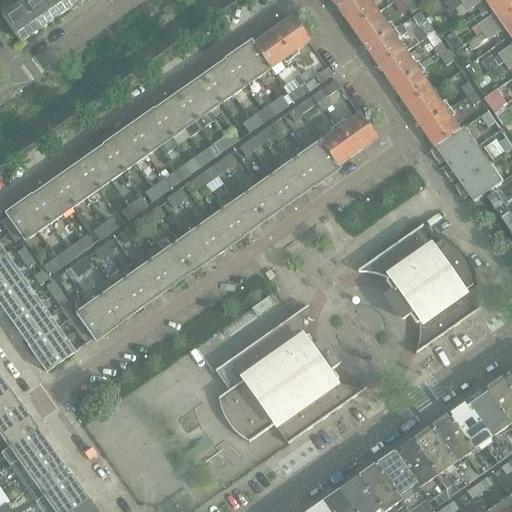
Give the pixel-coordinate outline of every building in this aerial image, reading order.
[(17,0),(21,4),(40,31),(58,18),(45,0),(17,0)] [(45,0),(58,18),(77,5),(73,0),(45,0)] [(332,0),(340,11),(355,0),(332,0)] [(379,13),(369,0),(355,0),(340,11),(354,31),(379,13)] [(421,0),(419,1),(425,10),(438,0),(421,0)] [(470,0),(463,5),(468,13),(485,1),(490,8),(501,0),(470,0)] [(511,14),(511,0),(501,0),(490,8),(495,15),(478,27),(484,34),(511,14)] [(40,31),(21,4),(1,18),(20,44),(40,31)] [(408,10),(414,18),(421,13),(416,5),(408,10)] [(379,13),(354,31),(368,51),(393,33),(379,13)] [(421,13),(414,18),(420,27),(428,22),(421,13)] [(511,36),(511,14),(484,34),(489,42),(506,30),(511,37),(511,36)] [(292,19),(272,33),(290,57),(309,43),(292,19)] [(435,33),(429,25),(420,31),(426,40),(435,33)] [(272,33),(252,46),(270,71),(290,57),(272,33)] [(407,53),(393,33),(368,51),(382,70),(407,53)] [(511,36),(511,37),(511,38),(511,46),(499,56),(504,64),(511,58),(511,36)] [(251,44),(238,52),(258,80),(270,71),(252,46),(251,44)] [(435,49),(441,58),(449,53),(443,44),(435,49)] [(238,52),(226,61),(245,88),(258,80),(238,52)] [(407,53),(382,70),(396,90),(421,73),(421,74),(427,70),(420,59),(414,63),(407,53)] [(455,62),(449,53),(441,58),(447,67),(455,62)] [(226,62),(214,70),(233,97),(245,88),(226,61),(225,62),(226,62)] [(474,64),(465,69),(475,84),(477,82),(484,78),(474,64)] [(214,70),(202,79),(221,105),(233,97),(214,70)] [(328,70),(315,79),(320,86),(333,77),(328,70)] [(421,73),(396,90),(409,110),(434,93),(421,74),(421,73)] [(486,76),(484,78),(477,82),(482,88),(490,82),(486,76)] [(202,79),(190,88),(209,114),(221,105),(202,79)] [(312,81),(304,86),(309,94),(317,88),(312,81)] [(336,82),(323,91),(329,98),(341,89),(336,82)] [(470,84),(462,89),(469,98),(476,93),(470,84)] [(190,88),(178,96),(196,123),(209,114),(190,88)] [(301,89),(288,97),(293,105),(306,96),(301,89)] [(496,92),(485,99),(495,114),(503,109),(507,106),(496,92)] [(320,93),(312,99),(317,106),(326,100),(320,93)] [(434,93),(409,110),(423,130),(448,112),(434,93)] [(482,102),(476,93),(469,98),(475,107),(482,102)] [(178,96),(165,105),(184,131),(196,123),(178,96)] [(282,99),(274,104),(281,113),(288,108),(282,99)] [(309,101),(297,110),(302,117),(314,108),(309,101)] [(274,104),(267,109),(274,118),(281,113),(274,104)] [(153,112),(152,113),(172,140),(184,131),(165,105),(153,113),(153,112)] [(495,114),(505,128),(511,123),(511,121),(503,109),(495,114)] [(295,110),(288,116),(295,125),(302,120),(295,110)] [(448,112),(423,130),(437,150),(462,132),(448,112)] [(152,113),(140,121),(160,149),(172,140),(152,113)] [(494,124),(487,114),(480,119),(488,129),(494,124)] [(257,116),(250,121),(257,131),(264,126),(257,116)] [(359,116),(339,130),(357,155),(377,141),(359,116)] [(140,121),(128,130),(147,157),(160,149),(140,121)] [(250,121),(243,126),(249,136),(257,131),(250,121)] [(278,123),(271,128),(278,137),(285,132),(278,123)] [(271,128),(264,133),(270,142),(278,137),(271,128)] [(128,130),(116,138),(135,166),(147,157),(128,130)] [(339,130),(319,144),(337,169),(357,155),(339,130)] [(459,192),(458,193),(462,198),(463,198),(464,199),(469,195),(475,204),(504,184),(466,130),(462,132),(437,150),(432,153),(434,157),(433,158),(437,163),(438,162),(439,163),(444,160),(449,168),(444,171),(447,175),(446,175),(449,181),(451,180),(451,181),(456,178),(462,185),(457,189),(459,192)] [(233,133),(225,138),(232,148),(239,143),(233,133)] [(116,138),(103,147),(123,174),(135,166),(116,138)] [(225,138),(218,143),(225,153),(232,148),(225,138)] [(254,140),(246,145),(253,154),(260,149),(254,140)] [(498,145),(505,155),(511,151),(505,140),(498,145)] [(319,144),(307,153),(327,180),(339,172),(337,169),(319,144)] [(246,145),(239,150),(246,160),(253,154),(246,145)] [(104,148),(92,156),(111,183),(123,174),(103,147),(104,148)] [(208,151),(201,155),(208,165),(215,160),(208,151)] [(307,153),(295,161),(314,189),(327,180),(307,153)] [(201,155),(194,160),(201,170),(208,165),(201,155)] [(278,163),(283,170),(302,197),(313,189),(314,189),(295,161),(290,155),(278,163)] [(92,156),(79,165),(98,192),(111,183),(92,156)] [(230,157),(223,162),(229,171),(236,166),(230,157)] [(223,162),(210,170),(217,180),(229,171),(223,162)] [(79,165),(67,173),(86,200),(98,192),(79,165)] [(184,168),(176,173),(183,182),(190,177),(184,168)] [(210,170),(198,179),(205,188),(217,180),(210,170)] [(283,170),(271,178),(290,205),(302,197),(283,170)] [(67,173),(55,182),(74,209),(86,200),(67,173)] [(176,173),(169,178),(176,187),(183,182),(176,173)] [(271,178),(259,187),(277,214),(290,205),(271,178)] [(198,179),(186,188),(193,197),(205,188),(198,179)] [(55,182),(43,191),(62,217),(74,209),(55,182)] [(511,182),(488,199),(511,233),(511,216),(504,205),(511,200),(511,182)] [(159,185),(152,190),(159,199),(166,194),(159,185)] [(259,187),(246,195),(265,222),(277,214),(259,187)] [(152,190),(145,195),(152,204),(159,199),(152,190)] [(31,198),(30,199),(49,226),(62,217),(43,191),(31,199),(31,198)] [(181,191),(170,199),(176,208),(188,201),(181,191)] [(246,195),(234,204),(253,231),(265,222),(246,195)] [(30,199),(18,207),(37,235),(49,226),(30,199)] [(136,203),(128,208),(135,218),(142,213),(136,203)] [(241,239),(253,231),(234,204),(222,213),(241,240),(242,240),(241,239)] [(162,206),(153,213),(159,222),(169,215),(162,206)] [(18,207),(5,216),(10,223),(22,239),(25,243),(37,235),(18,207)] [(128,208),(121,213),(128,223),(135,218),(128,208)] [(153,213),(143,219),(150,229),(159,222),(153,213)] [(222,213),(210,221),(229,249),(241,240),(222,213)] [(111,220),(102,227),(109,236),(118,230),(111,220)] [(210,221),(198,230),(217,257),(229,249),(210,221)] [(10,223),(3,228),(15,244),(22,239),(10,223)] [(133,226),(126,231),(133,241),(140,236),(133,226)] [(102,227),(93,233),(100,242),(109,236),(102,227)] [(386,279),(389,280),(385,283),(392,292),(387,296),(387,297),(389,301),(391,304),(392,306),(393,308),(395,311),(397,313),(399,316),(402,318),(403,320),(404,321),(409,317),(416,326),(419,324),(419,327),(420,331),(419,335),(419,339),(418,344),(417,349),(416,352),(415,355),(415,356),(480,311),(480,310),(476,312),(462,294),(472,287),(472,286),(471,286),(470,281),(470,278),(469,275),(467,271),(465,268),(464,266),(461,261),(457,256),(454,253),(451,251),(449,249),(444,246),(442,244),(442,243),(441,243),(431,250),(418,231),(423,228),(422,227),(357,273),(358,274),(363,274),(369,275),(374,275),(378,276),(382,277),(386,279)] [(198,230),(186,238),(205,266),(217,257),(198,230)] [(126,231),(119,236),(126,246),(133,241),(126,231)] [(87,238),(80,243),(86,252),(93,247),(87,238)] [(186,238),(173,247),(193,275),(205,266),(186,238)] [(80,243),(72,248),(79,257),(86,252),(80,243)] [(109,243),(102,248),(109,258),(116,253),(109,243)] [(173,247),(161,256),(180,282),(192,274),(192,275),(193,275),(173,247)] [(102,248),(95,253),(102,263),(109,258),(102,248)] [(17,255),(23,263),(30,258),(24,250),(17,255)] [(62,255),(55,260),(62,269),(69,264),(62,255)] [(161,256),(149,264),(168,291),(180,282),(161,256)] [(0,278),(13,269),(4,257),(0,259),(0,278)] [(90,257),(77,266),(84,275),(96,266),(90,257)] [(30,258),(23,263),(29,271),(36,266),(30,258)] [(55,260),(48,265),(55,274),(62,269),(55,260)] [(149,264),(137,273),(156,300),(168,291),(149,264)] [(77,266),(69,271),(76,281),(84,275),(77,266)] [(0,278),(0,296),(22,281),(13,269),(0,278)] [(137,273),(125,281),(144,308),(156,300),(137,273)] [(41,274),(34,279),(40,287),(47,282),(41,274)] [(65,274),(58,279),(59,281),(61,284),(69,279),(65,274)] [(22,281),(0,296),(0,306),(4,312),(30,293),(22,281)] [(125,281),(113,290),(131,317),(144,308),(125,281)] [(46,289),(51,297),(59,292),(53,284),(46,289)] [(120,325),(131,317),(113,290),(100,298),(120,326),(121,325),(120,325)] [(51,297),(60,309),(64,306),(67,304),(59,292),(51,297)] [(83,300),(88,307),(108,335),(120,326),(100,298),(96,292),(83,300)] [(4,312),(12,325),(39,306),(30,293),(4,312)] [(268,299),(252,311),(257,318),(273,306),(268,299)] [(12,325),(21,337),(48,318),(39,306),(12,325)] [(64,306),(60,309),(69,321),(73,318),(64,306)] [(88,307),(76,316),(95,343),(108,335),(88,307)] [(234,389),(218,400),(219,401),(219,404),(220,408),(221,411),(222,414),(224,418),(226,421),(227,422),(229,425),(231,429),(232,429),(234,432),(236,434),(240,437),(242,439),(245,441),(248,443),(249,444),(278,424),(291,442),(287,446),(287,447),(366,391),(365,390),(365,391),(358,391),(355,390),(352,390),(348,389),(344,388),(340,387),(337,385),(334,384),(337,381),(331,372),(336,369),(335,368),(334,364),(332,361),(331,358),(328,355),(326,352),(324,349),(321,347),(319,345),(319,344),(313,347),(307,338),(304,340),(303,336),(303,333),(303,330),(303,326),(304,322),(304,319),(305,316),(307,311),(307,309),(308,309),(307,308),(215,373),(215,374),(221,370),(234,389)] [(21,337),(29,348),(29,349),(56,330),(48,318),(21,337)] [(82,331),(73,318),(69,321),(77,334),(82,331)] [(29,349),(38,362),(65,342),(56,330),(29,349)] [(82,331),(77,334),(86,346),(90,343),(82,331)] [(65,342),(38,362),(46,374),(74,355),(65,342)] [(511,372),(501,380),(511,395),(511,372)] [(511,395),(501,380),(483,392),(508,428),(508,429),(511,434),(511,395)] [(0,401),(10,394),(2,382),(0,383),(0,401)] [(508,429),(508,428),(483,392),(465,405),(504,461),(511,455),(511,450),(500,434),(508,429)] [(10,394),(0,401),(0,419),(20,406),(19,406),(10,394)] [(465,405),(447,418),(472,454),(483,446),(497,466),(504,461),(465,405)] [(20,406),(0,419),(0,436),(1,437),(28,418),(20,406)] [(1,437),(9,450),(37,430),(28,418),(1,437)] [(447,418),(429,431),(468,486),(487,473),(472,454),(447,418)] [(9,450),(18,462),(45,443),(36,431),(37,431),(37,430),(9,450)] [(455,483),(452,485),(458,494),(468,486),(429,431),(411,443),(436,479),(437,479),(447,472),(455,483)] [(45,443),(18,462),(11,466),(20,479),(53,455),(45,443)] [(411,443),(393,456),(418,492),(419,491),(429,484),(439,497),(446,492),(437,479),(436,479),(411,443)] [(28,491),(35,486),(62,467),(53,455),(20,479),(28,491)] [(393,456),(375,469),(405,511),(431,511),(433,511),(419,491),(418,492),(393,456)] [(511,465),(511,463),(501,470),(506,477),(511,472),(511,465)] [(62,467),(35,486),(44,498),(71,479),(71,478),(70,479),(62,467)] [(405,511),(375,469),(357,481),(378,511),(405,511)] [(44,498),(52,511),(80,491),(71,479),(44,498)] [(487,480),(477,487),(482,494),(491,487),(487,480)] [(378,511),(357,481),(339,494),(351,511),(378,511)] [(477,487),(467,494),(472,501),(482,494),(477,487)] [(80,491),(52,511),(53,511),(76,511),(88,503),(80,491)] [(351,511),(339,494),(321,507),(324,511),(351,511)] [(511,511),(511,501),(510,498),(493,510),(494,511),(511,511)] [(94,511),(88,503),(76,511),(94,511)]
